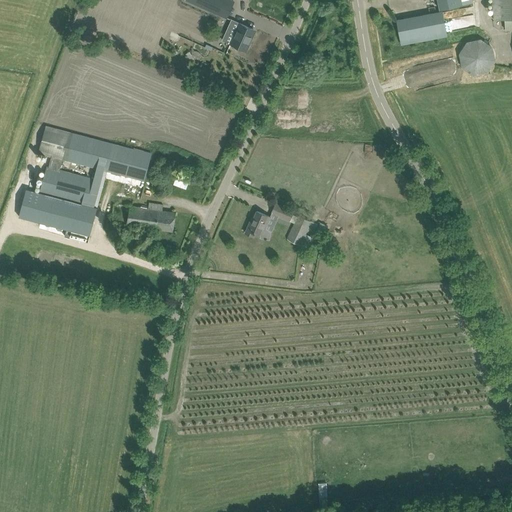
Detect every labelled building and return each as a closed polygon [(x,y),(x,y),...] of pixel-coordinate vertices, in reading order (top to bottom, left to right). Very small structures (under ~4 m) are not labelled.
[(186,0),(227,18),(234,1),(230,0),(186,0)] [(437,0),(439,10),(473,2),(472,0),(437,0)] [(511,0),(492,0),(493,20),(504,20),(505,30),(511,29),(511,0)] [(402,44),(411,43),(447,36),(442,11),(397,20),(402,44)] [(231,44),(237,47),(246,51),(250,42),(248,42),(254,29),(240,23),(231,44)] [(93,32),(84,28),(81,36),(90,40),(93,32)] [(493,47),(480,38),(466,42),(459,54),(462,68),(474,76),(487,72),(495,60),(493,47)] [(26,189),(19,217),(66,229),(65,236),(88,242),(107,171),(144,181),(145,178),(150,158),(152,152),(46,124),(38,153),(62,159),(96,168),(93,177),(47,165),(40,193),(26,189)] [(186,158),(168,150),(168,151),(164,162),(181,169),(186,158)] [(157,159),(150,158),(145,178),(152,180),(154,171),(155,171),(157,164),(156,164),(157,159)] [(289,222),(290,221),(292,215),(294,212),(276,204),(272,214),(289,222)] [(130,206),(127,225),(173,232),(176,213),(130,206)] [(270,217),(266,215),(257,211),(252,223),(250,222),(245,233),(254,236),(255,233),(258,234),(261,236),(261,238),(270,239),(272,231),(265,228),(270,217)] [(312,222),(298,215),(294,223),(286,239),(300,246),(306,234),(312,222)] [(327,489),(319,490),(319,506),(327,506),(328,505),(327,489)]
